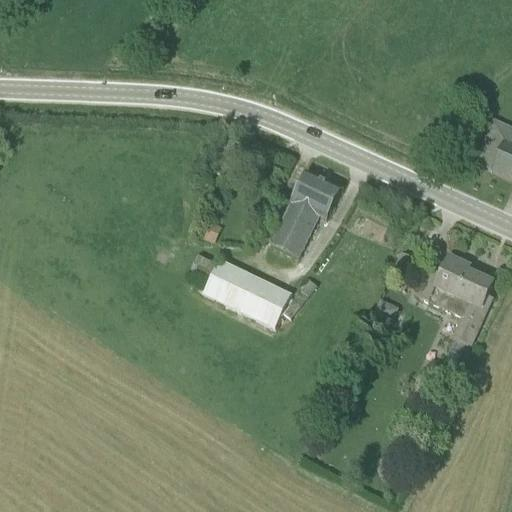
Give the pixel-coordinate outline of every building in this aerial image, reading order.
[(511,185),(511,132),(494,124),(474,168),(491,175),(491,176),(511,185)] [(227,148),(225,155),(239,160),(242,153),(227,148)] [(327,225),(342,194),(306,177),(291,208),(292,208),(271,250),(299,263),(319,221),(327,225)] [(222,233),(211,228),(206,226),(199,242),(203,244),(215,249),(222,233)] [(401,257),(391,279),(403,285),(413,262),(401,257)] [(488,301),(494,288),(468,276),(470,273),(449,263),(441,279),(428,273),(416,301),(463,323),(453,343),(471,351),(492,303),(488,301)] [(212,264),(196,301),(269,331),(284,294),(212,264)] [(454,377),(434,368),(424,389),(444,398),(454,377)]
